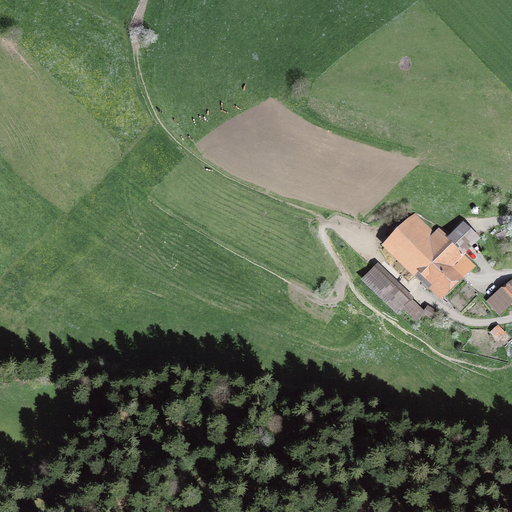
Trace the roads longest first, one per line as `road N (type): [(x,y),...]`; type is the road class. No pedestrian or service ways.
road 1 (track): [(148,0),(131,31),(133,62),(144,100),(177,147),(223,180),(361,245)]
road 2 (track): [(511,321),(457,316),(361,245)]
